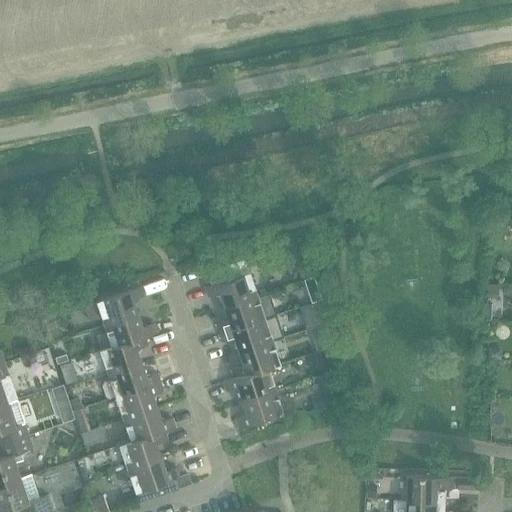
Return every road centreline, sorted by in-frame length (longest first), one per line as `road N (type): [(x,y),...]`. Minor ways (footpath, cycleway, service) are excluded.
road 1 (unclassified): [(511,33),(0,136)]
road 2 (residential): [(222,471),(282,443),(369,427),(511,446)]
road 3 (residential): [(222,471),(181,337),(175,272)]
